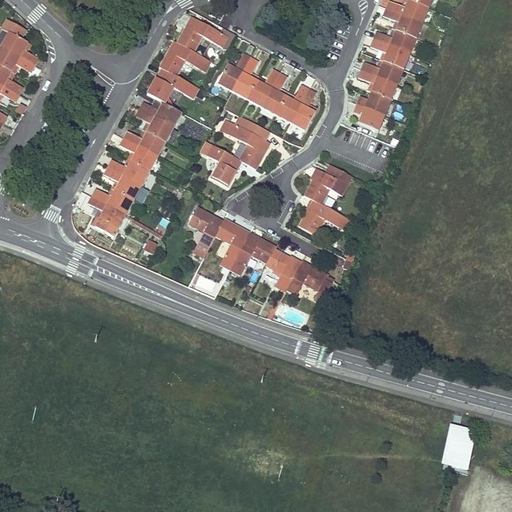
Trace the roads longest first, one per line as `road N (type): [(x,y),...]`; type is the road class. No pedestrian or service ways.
road 1 (tertiary): [(37,242),(266,337),(511,407)]
road 2 (residential): [(37,242),(115,100)]
road 3 (residential): [(290,167),(252,188),(248,212),(276,217),(287,201),(286,175)]
road 4 (residential): [(251,0),(243,16),(250,32),(338,78)]
road 5 (residential): [(63,51),(12,171)]
